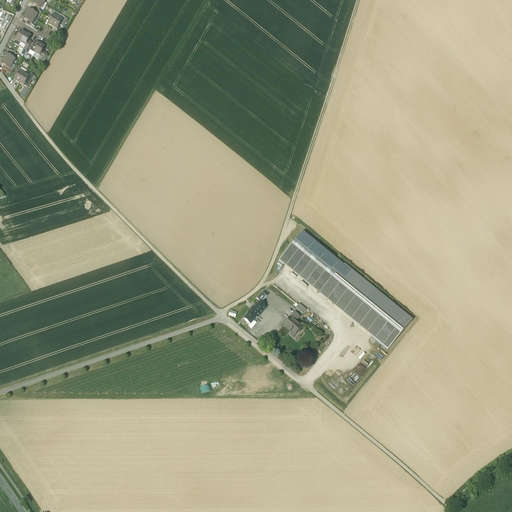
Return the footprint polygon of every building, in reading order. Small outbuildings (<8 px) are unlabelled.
[(43,4),(35,0),(34,0),(32,4),(35,6),(40,9),(41,9),(43,4)] [(32,12),(29,10),(26,15),(35,20),(37,15),(32,12)] [(35,20),(26,15),(23,20),(27,22),(32,25),(35,20)] [(58,18),(53,15),(50,20),(48,24),(53,27),(58,18)] [(63,21),(58,18),(53,27),(58,30),(60,25),(63,21)] [(19,35),(16,40),(21,43),(26,34),(21,32),(19,35)] [(26,34),(21,43),(25,46),(26,46),(29,41),(31,37),(26,34)] [(33,45),(30,51),(35,54),(40,45),(35,42),(33,45)] [(40,45),(35,54),(40,56),(43,51),(45,48),(40,45)] [(10,57),(6,55),(3,60),(12,65),(15,60),(10,57)] [(12,65),(3,60),(1,65),(4,67),(9,70),(12,65)] [(17,77),(14,81),(19,84),(24,75),(20,72),(19,72),(17,77)] [(24,75),(19,84),(24,87),(26,83),(29,78),(24,75)] [(412,321),(303,233),(279,261),(388,350),(412,321)] [(256,300),(258,301),(261,304),(268,295),(263,292),(256,300)] [(261,304),(258,301),(249,311),(250,312),(244,319),(250,324),(254,320),(256,317),(257,318),(266,308),(261,304)] [(306,309),(299,304),(296,308),(302,313),(306,309)] [(290,317),(296,322),(300,317),(295,313),(290,317)] [(296,322),(290,317),(283,326),(291,333),(289,335),(293,338),(302,328),(296,322)] [(257,323),(254,320),(250,324),(248,326),(252,329),(257,323)] [(359,364),(352,371),(359,377),(366,370),(359,364)] [(333,378),(329,381),(334,388),(339,385),(333,378)] [(201,393),(211,390),(209,384),(200,387),(201,393)]
